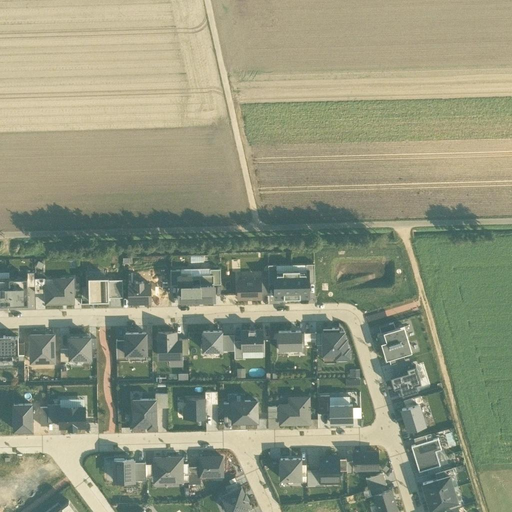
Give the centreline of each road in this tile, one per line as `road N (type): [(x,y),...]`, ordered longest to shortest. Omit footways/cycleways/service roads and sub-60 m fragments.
road 1 (track): [(0,234),(511,220)]
road 2 (residential): [(0,319),(346,314),(390,435)]
road 3 (track): [(477,480),(399,223)]
road 4 (track): [(206,0),(258,228)]
road 5 (residential): [(52,442),(241,438)]
road 6 (residential): [(241,438),(390,435)]
